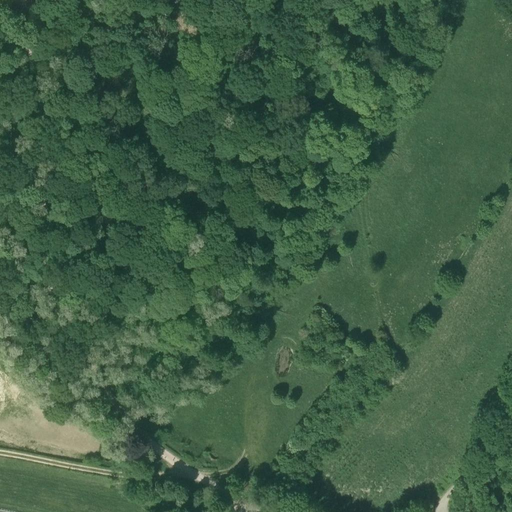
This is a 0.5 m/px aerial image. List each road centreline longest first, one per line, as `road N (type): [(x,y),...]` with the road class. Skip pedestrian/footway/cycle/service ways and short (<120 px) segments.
road 1 (track): [(143,437),(91,367),(53,295),(36,56),(0,33)]
road 2 (unclassified): [(245,511),(143,437)]
road 3 (track): [(435,511),(511,413)]
